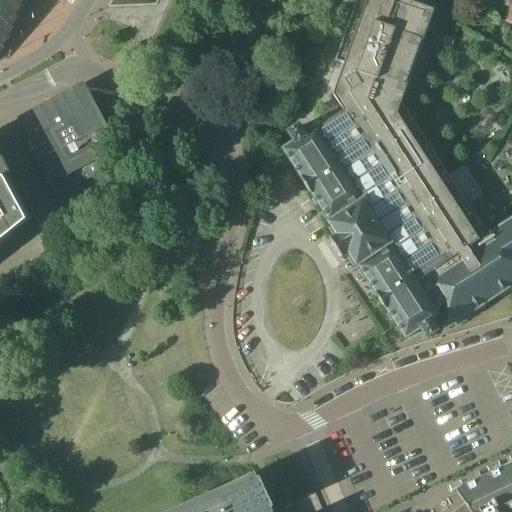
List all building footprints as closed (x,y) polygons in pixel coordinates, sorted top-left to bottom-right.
[(0,0),(0,36),(18,0),(0,0)] [(295,144),(284,150),(302,179),(301,180),(311,196),(313,195),(315,198),(331,222),(329,223),(338,237),(332,241),(342,258),(349,253),(357,267),(359,265),(377,293),(375,294),(386,309),(387,309),(407,340),(421,330),(427,339),(438,332),(432,323),(438,319),(445,330),(511,286),(511,218),(491,231),(486,235),(467,205),(466,204),(471,201),(482,194),(463,166),(453,173),(448,176),(401,103),(434,12),(431,11),(423,8),(425,0),(357,0),(336,62),(345,65),(342,73),(334,96),(345,114),(317,131),(316,130),(306,137),(300,127),(289,134),(295,144)] [(511,0),(503,20),(511,23),(511,0)] [(482,9),(492,14),(496,6),(486,1),(482,9)] [(74,88),(18,118),(19,120),(60,195),(83,183),(77,172),(99,160),(93,149),(114,138),(90,93),(79,99),(74,88)] [(0,245),(30,221),(32,219),(10,173),(10,171),(3,157),(1,158),(0,155),(0,245)] [(511,464),(456,492),(466,505),(457,511),(510,511),(511,511),(511,464)] [(269,511),(275,509),(262,480),(215,501),(213,494),(212,493),(211,492),(210,492),(209,492),(208,492),(207,492),(206,492),(205,493),(204,493),(204,494),(203,496),(203,497),(203,498),(206,505),(191,511),(269,511)]
